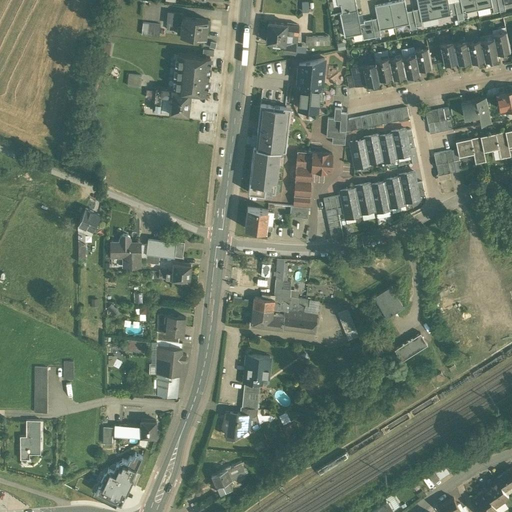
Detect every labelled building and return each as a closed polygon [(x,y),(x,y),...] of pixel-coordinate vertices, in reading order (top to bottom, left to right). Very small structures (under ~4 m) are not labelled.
[(337,0),(340,11),(357,8),(355,0),(337,0)] [(394,24),(409,22),(407,9),(404,0),(392,0),(390,1),(394,24)] [(421,19),(450,13),(448,0),(447,0),(417,0),(418,6),(421,19)] [(448,0),(450,13),(456,11),(454,0),(448,0)] [(462,11),(460,0),(454,0),(456,11),(458,18),(464,17),(462,11)] [(460,0),(462,11),(477,8),(475,0),(460,0)] [(491,0),(492,5),(493,10),(499,9),(497,0),(491,0)] [(504,2),(503,0),(497,0),(499,9),(505,8),(504,2)] [(379,27),(394,24),(390,1),(374,4),(377,16),(379,27)] [(421,19),(418,6),(412,8),(413,8),(416,24),(422,23),(421,19)] [(344,35),(361,31),(360,21),(357,8),(340,11),(344,35)] [(409,22),(410,27),(416,26),(416,24),(413,8),(407,10),(409,22)] [(207,18),(183,15),(183,12),(168,10),(166,23),(181,24),(180,34),(205,36),(207,18)] [(379,27),(377,16),(371,17),(374,35),(380,34),(379,27)] [(374,35),(371,17),(363,19),(364,20),(360,21),(363,37),(374,35)] [(286,22),(268,19),(265,40),(283,42),(284,41),(285,30),(286,22)] [(160,23),(142,21),(141,33),(159,35),(160,23)] [(293,23),(286,22),(285,30),(292,31),(293,23)] [(507,29),(494,32),(494,36),(497,50),(511,48),(507,29)] [(327,34),(305,35),(305,43),(327,43),(327,34)] [(494,36),(481,39),(484,56),(485,58),(498,55),(497,50),(494,36)] [(480,38),(467,41),(470,58),(471,59),(484,56),(481,39),(480,38)] [(467,39),(453,41),(457,59),(457,60),(470,58),(467,41),(467,39)] [(453,40),(439,43),(443,61),(457,59),(453,41),(453,40)] [(111,43),(102,41),(99,57),(108,59),(111,43)] [(295,43),(284,41),(283,42),(282,49),(294,51),(295,43)] [(427,45),(413,48),(414,53),(417,67),(431,64),(427,45)] [(414,53),(401,56),(405,73),(405,74),(418,72),(417,67),(414,53)] [(211,57),(179,54),(177,66),(174,66),(173,75),(173,76),(176,76),(175,88),(190,90),(207,92),(211,57)] [(401,54),(388,57),(392,74),(392,76),(405,73),(401,56),(401,54)] [(388,55),(374,58),(375,61),(378,77),(392,74),(388,57),(388,55)] [(324,58),(299,63),(297,80),(301,81),(298,107),(317,109),(320,82),(322,83),(324,58)] [(375,61),(362,64),(364,73),(366,83),(379,80),(378,77),(375,61)] [(362,64),(356,65),(358,74),(364,73),(362,64)] [(364,73),(358,74),(356,65),(350,66),(351,74),(354,85),(366,83),(364,73)] [(142,74),(128,73),(127,84),(140,86),(142,74)] [(351,74),(346,75),(348,86),(354,85),(351,74)] [(172,88),(156,86),(153,109),(169,111),(172,88)] [(175,88),(172,88),(169,111),(188,113),(190,90),(175,88)] [(511,89),(497,93),(500,108),(511,105),(511,89)] [(486,95),(461,100),(464,115),(479,112),(481,121),(490,120),(486,95)] [(285,106),(260,103),(255,145),(253,145),(248,191),(264,193),(266,182),(273,183),(273,177),(277,177),(281,145),(286,145),(290,106),(285,106)] [(407,106),(401,107),(403,118),(409,116),(407,106)] [(395,108),(389,110),(391,120),(397,119),(395,108)] [(389,110),(383,111),(385,121),(391,120),(389,110)] [(383,111),(377,112),(379,123),(385,121),(383,111)] [(377,112),(371,113),(374,124),(379,123),(377,112)] [(371,113),(366,114),(368,125),(374,124),(371,113)] [(366,114),(360,116),(362,126),(368,125),(366,114)] [(360,116),(354,117),(356,127),(362,126),(360,116)] [(450,116),(445,117),(447,129),(453,127),(450,116)] [(340,119),(334,118),(327,117),(326,136),(332,137),(345,138),(346,131),(339,131),(340,119)] [(354,117),(348,118),(350,129),(356,127),(354,117)] [(445,117),(439,119),(441,130),(447,129),(445,117)] [(439,119),(433,120),(435,131),(441,130),(439,119)] [(433,120),(427,121),(429,132),(435,131),(433,120)] [(406,128),(391,131),(392,133),(396,156),(411,154),(409,148),(406,130),(406,128)] [(412,129),(406,130),(409,148),(415,147),(412,129)] [(505,130),(480,136),(483,150),(484,150),(498,147),(500,157),(510,154),(508,144),(505,130)] [(392,133),(378,136),(382,159),(383,161),(397,158),(396,156),(392,133)] [(364,139),(369,162),(382,159),(378,136),(377,134),(364,136),(364,139)] [(480,135),(455,140),(457,147),(458,155),(473,152),(475,162),(486,160),(484,150),(483,150),(480,136),(480,135)] [(364,139),(350,141),(355,166),(369,164),(369,162),(364,139)] [(457,147),(451,149),(453,159),(459,158),(458,155),(457,147)] [(451,149),(445,150),(447,160),(453,159),(451,149)] [(312,151),(297,150),(294,194),(309,196),(311,169),(312,151)] [(445,150),(439,151),(441,162),(447,160),(445,150)] [(332,153),(312,151),(311,169),(331,171),(332,153)] [(439,151),(433,152),(435,163),(441,162),(439,151)] [(461,169),(459,158),(453,159),(455,171),(461,169)] [(453,159),(447,160),(450,172),(455,171),(453,159)] [(447,160),(441,162),(444,173),(450,172),(447,160)] [(441,162),(435,163),(438,174),(444,173),(441,162)] [(400,176),(404,201),(420,198),(419,196),(417,182),(414,171),(399,174),(400,176)] [(385,181),(390,206),(405,203),(404,201),(400,176),(385,179),(385,181)] [(273,183),(266,182),(264,193),(275,194),(277,177),(273,177),(273,183)] [(385,181),(370,184),(375,210),(375,211),(390,208),(390,206),(385,181)] [(422,181),(417,182),(419,196),(425,195),(422,181)] [(355,187),(360,213),(375,210),(370,184),(369,182),(355,185),(355,187)] [(355,187),(340,190),(341,195),(344,212),(345,217),(361,214),(360,213),(355,187)] [(309,196),(294,194),(293,205),(308,206),(309,196)] [(337,208),(338,213),(344,212),(341,195),(335,196),(337,208)] [(332,209),(337,208),(335,196),(329,197),(332,209)] [(326,210),(332,209),(329,197),(324,198),(326,210)] [(293,205),(291,205),(290,216),(307,218),(308,206),(293,205)] [(274,212),(267,211),(268,209),(247,206),(246,217),(245,227),(265,230),(265,228),(266,224),(272,225),(274,212)] [(100,214),(85,208),(79,224),(93,230),(100,214)] [(326,210),(327,216),(338,213),(337,208),(332,209),(326,210)] [(327,216),(328,222),(340,219),(338,213),(327,216)] [(328,222),(329,227),(341,225),(340,219),(328,222)] [(329,227),(330,233),(342,231),(341,225),(329,227)] [(330,233),(331,239),(343,237),(342,231),(330,233)] [(120,236),(120,238),(120,241),(111,241),(111,254),(123,254),(123,265),(140,265),(140,258),(140,244),(140,242),(130,242),(130,238),(130,236),(129,235),(127,234),(125,233),(123,233),(122,234),(120,236)] [(184,242),(148,239),(146,254),(159,255),(182,258),(184,242)] [(159,255),(146,254),(146,258),(146,263),(158,264),(159,255)] [(281,300),(289,301),(290,297),(291,282),(283,282),(285,259),(277,259),(274,294),(277,294),(276,297),(279,297),(279,300),(281,300)] [(191,265),(174,263),(173,273),(172,279),(178,280),(182,280),(189,281),(191,265)] [(261,263),(261,275),(269,275),(269,263),(261,263)] [(391,284),(373,294),(373,295),(374,295),(386,314),(386,315),(404,304),(403,304),(390,285),(391,284)] [(270,294),(262,293),(261,298),(254,297),(253,306),(272,309),(274,302),(274,300),(274,299),(270,299),(270,294)] [(299,298),(290,297),(289,301),(289,309),(288,311),(297,310),(298,304),(299,298)] [(289,301),(281,300),(280,303),(280,310),(285,311),(286,310),(286,309),(289,309),(289,301)] [(272,309),(253,306),(251,323),(271,326),(273,316),(271,316),(272,309)] [(348,309),(338,313),(348,339),(358,335),(348,309)] [(164,314),(157,314),(157,330),(158,330),(166,331),(168,321),(164,320),(164,314)] [(185,317),(164,314),(164,320),(168,321),(166,331),(180,332),(183,333),(183,331),(184,331),(185,326),(184,326),(185,317)] [(297,316),(284,315),(284,318),(283,327),(315,331),(316,317),(297,315),(297,316)] [(284,318),(273,316),(271,326),(283,327),(284,318)] [(420,329),(394,345),(401,356),(427,340),(420,329)] [(166,331),(158,330),(156,339),(179,342),(180,332),(166,331)] [(182,347),(157,345),(156,371),(157,371),(179,373),(181,359),(185,360),(187,358),(188,356),(186,354),(181,353),(182,347)] [(269,354),(247,352),(244,380),(260,382),(260,376),(267,376),(269,354)] [(73,358),(64,358),(64,376),(72,376),(73,358)] [(47,364),(34,363),(34,408),(46,408),(47,364)] [(179,373),(157,371),(158,394),(177,395),(179,373)] [(260,382),(244,380),(243,388),(259,390),(260,382)] [(259,390),(243,388),(241,404),(257,406),(259,390)] [(257,406),(241,404),(241,411),(241,412),(249,413),(254,413),(257,411),(257,406)] [(241,411),(226,409),(225,410),(224,415),(225,416),(224,417),(222,424),(223,425),(225,425),(225,431),(226,433),(233,434),(235,432),(236,425),(246,426),(247,425),(249,413),(241,412),(241,411)] [(294,411),(286,411),(290,419),(296,416),(294,411)] [(40,450),(40,417),(26,417),(26,433),(20,433),(20,456),(29,456),(29,450),(40,450)] [(156,418),(141,417),(141,423),(141,433),(156,434),(156,418)] [(141,423),(114,421),(114,424),(114,432),(141,433),(141,423)] [(114,424),(103,423),(103,440),(112,440),(112,432),(114,432),(114,424)] [(120,502),(143,454),(135,450),(133,455),(130,454),(127,459),(123,457),(120,458),(118,462),(116,461),(113,468),(108,465),(105,471),(104,470),(101,478),(102,479),(100,484),(99,483),(95,490),(118,501),(120,502)] [(227,467),(232,478),(245,471),(240,461),(227,467)] [(443,463),(433,470),(439,479),(449,472),(443,463)] [(511,465),(496,477),(504,488),(511,483),(511,482),(511,465)] [(232,478),(227,467),(212,474),(217,484),(229,479),(232,478)] [(89,482),(81,478),(78,479),(74,488),(115,507),(118,501),(95,490),(99,483),(100,484),(102,479),(101,478),(102,476),(93,472),(89,482)] [(131,483),(135,485),(140,473),(137,472),(131,483)] [(504,488),(496,477),(490,481),(491,484),(484,489),(494,504),(503,498),(508,495),(506,492),(504,488)] [(229,479),(217,484),(220,492),(232,487),(229,479)] [(484,489),(470,498),(480,511),(490,511),(497,508),(494,504),(484,489)] [(215,492),(205,498),(209,507),(220,500),(215,492)] [(453,497),(440,504),(444,511),(457,511),(461,510),(453,497)] [(205,498),(195,504),(199,511),(201,511),(209,507),(205,498)] [(503,498),(494,504),(497,508),(498,510),(507,504),(503,498)] [(386,501),(368,511),(390,511),(392,511),(386,501)]
